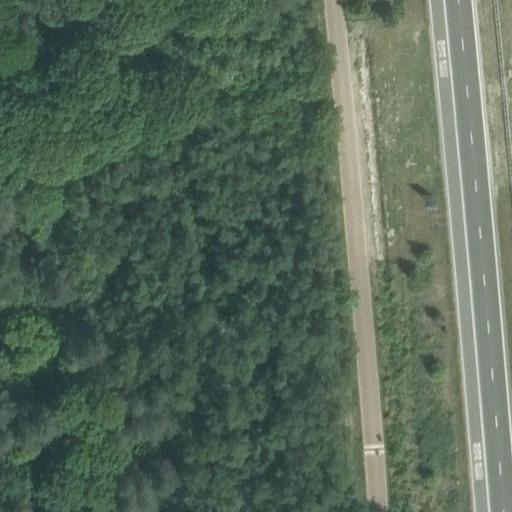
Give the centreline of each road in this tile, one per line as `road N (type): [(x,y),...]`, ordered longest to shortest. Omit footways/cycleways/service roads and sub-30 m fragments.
road 1 (trunk): [(458,0),(503,511)]
road 2 (unclassified): [(375,511),(332,0)]
